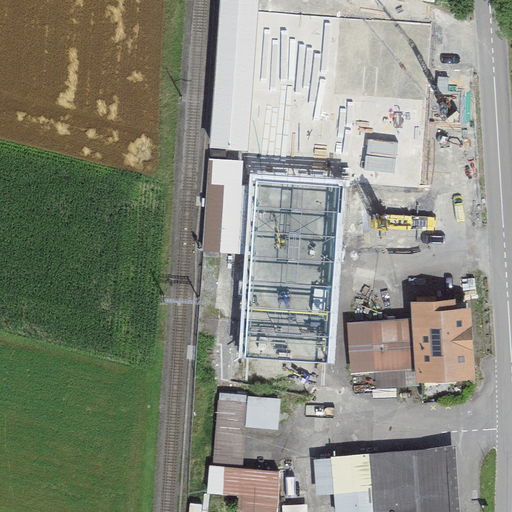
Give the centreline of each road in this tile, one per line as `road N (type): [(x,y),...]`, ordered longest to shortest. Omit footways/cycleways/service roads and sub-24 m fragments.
road 1 (secondary): [(489,0),(511,376)]
road 2 (unknown): [(453,73),(410,89),(327,71),(300,48),(300,0)]
